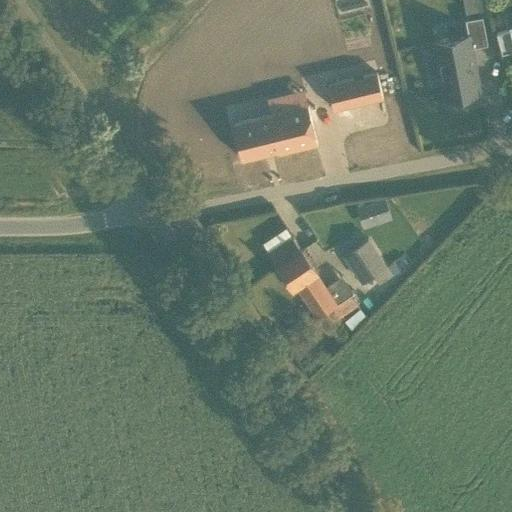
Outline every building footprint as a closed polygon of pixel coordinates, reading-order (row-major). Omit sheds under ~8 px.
[(478,0),(460,0),(461,11),(480,9),(478,0)] [(465,19),(468,34),(434,41),(444,97),(480,91),(471,46),(487,43),(481,16),(465,19)] [(511,48),(511,37),(510,29),(497,32),(502,51),(511,48)] [(376,71),(327,83),(334,109),(383,96),(376,71)] [(278,149),(279,152),(316,143),(308,105),(233,122),(241,157),(278,149)] [(383,194),(351,202),(357,227),(389,220),(383,194)] [(344,253),(355,270),(368,288),(392,272),(368,237),(362,241),(357,233),(339,244),(345,253),(344,253)] [(317,316),(325,311),(330,319),(353,303),(348,294),(345,296),(333,279),(327,284),(302,247),(301,248),(293,236),(269,252),(277,264),(276,265),(278,268),(276,271),(280,278),(284,276),(292,288),(297,285),(317,316)]
